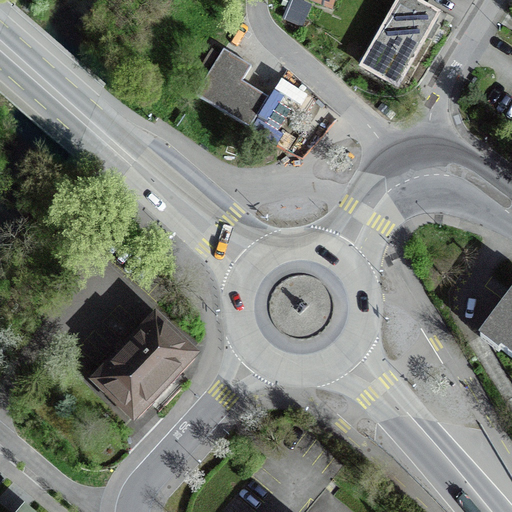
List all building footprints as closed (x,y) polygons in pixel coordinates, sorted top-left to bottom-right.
[(437,16),(408,0),(401,0),(363,67),(397,86),(437,16)] [(217,53),(211,50),(201,67),(207,71),(217,53)] [(250,67),(223,51),(196,95),(250,128),(268,99),(241,82),(250,67)] [(152,264),(110,226),(91,247),(133,285),(152,264)] [(511,293),(483,332),(511,352),(511,293)] [(140,337),(96,382),(134,418),(192,357),(172,337),(177,332),(153,309),(133,330),(140,337)]
